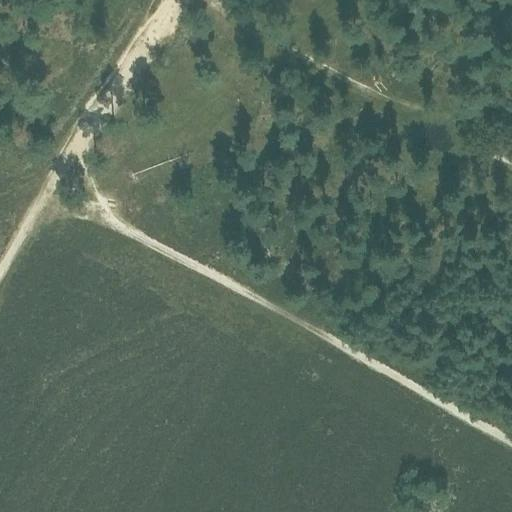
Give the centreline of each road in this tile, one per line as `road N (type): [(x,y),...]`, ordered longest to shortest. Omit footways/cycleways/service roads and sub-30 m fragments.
road 1 (track): [(174,0),(43,195),(511,445)]
road 2 (track): [(511,169),(195,0)]
